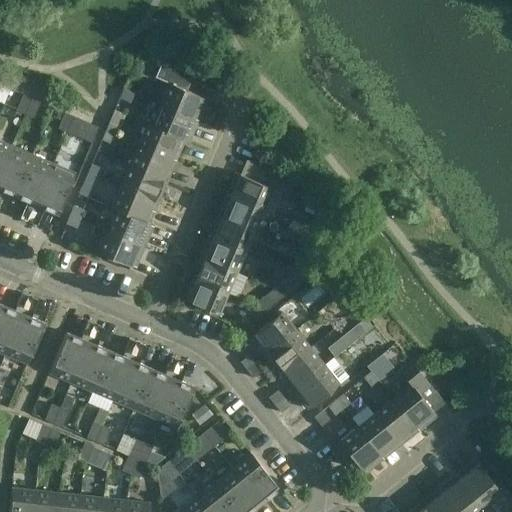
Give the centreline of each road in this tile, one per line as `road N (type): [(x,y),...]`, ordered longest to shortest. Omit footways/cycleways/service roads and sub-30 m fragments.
road 1 (residential): [(322,495),(318,477),(218,358),(150,328)]
road 2 (residential): [(150,328),(235,100)]
road 3 (residential): [(322,495),(366,496),(460,420)]
road 4 (residential): [(150,328),(0,263)]
